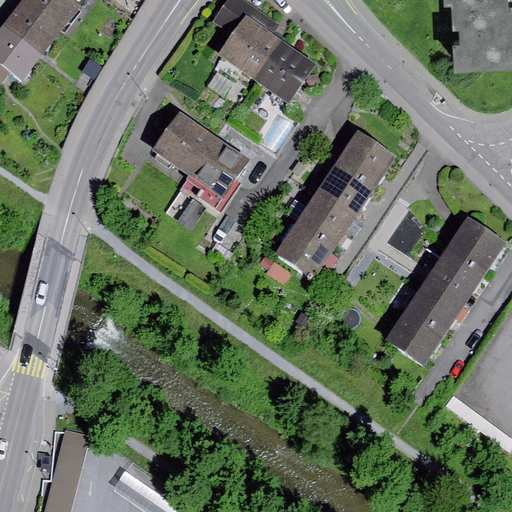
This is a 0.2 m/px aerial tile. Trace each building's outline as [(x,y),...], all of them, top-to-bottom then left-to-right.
[(57,0),(32,0),(24,11),(62,40),(92,1),(90,0),(57,0)] [(280,24),(246,0),(229,0),(215,20),(236,35),(222,55),(254,79),(282,41),(272,36),(280,24)] [(444,0),(446,11),(453,11),(457,76),(511,73),(511,16),(510,17),(509,0),(444,0)] [(24,11),(1,40),(40,70),(62,40),(24,11)] [(107,23),(104,34),(111,39),(121,24),(110,18),(107,23)] [(23,92),(40,70),(1,40),(0,41),(0,88),(2,90),(8,81),(23,92)] [(315,64),(282,41),(254,79),(287,103),(315,64)] [(91,62),(82,75),(94,83),(102,70),(91,62)] [(218,75),(209,89),(222,98),(231,83),(218,75)] [(219,140),(181,113),(154,153),(192,180),(219,140)] [(399,154),(360,128),(338,159),(377,186),(382,179),(399,154)] [(248,160),(219,140),(192,180),(169,213),(192,229),(209,205),(222,214),(241,186),(234,181),(248,160)] [(377,186),(338,159),(317,191),(358,217),(367,202),(377,186)] [(358,217),(317,191),(296,221),(338,248),(346,235),(358,217)] [(510,244),(469,217),(449,247),(489,274),(496,266),(510,244)] [(338,248),(296,221),(274,253),(315,281),(328,261),(338,248)] [(489,274),(449,247),(427,278),(468,306),(477,292),(489,274)] [(266,256),(259,265),(268,271),(275,262),(266,256)] [(294,274),(275,262),(268,271),(266,275),(285,287),(294,274)] [(468,306),(427,278),(407,308),(446,336),(453,327),(468,306)] [(446,336),(407,308),(385,340),(424,368),(437,349),(446,336)] [(302,313),(296,323),(308,330),(314,320),(302,313)] [(45,511),(71,511),(91,437),(67,431),(45,511)] [(51,458),(42,457),(41,471),(51,472),(51,458)]
